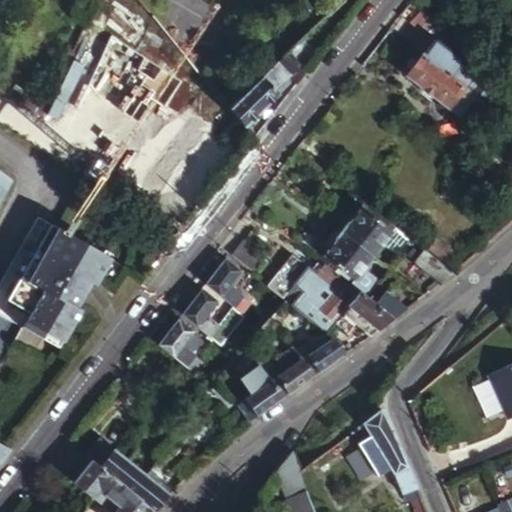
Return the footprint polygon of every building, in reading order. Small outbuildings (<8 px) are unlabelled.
[(184,52),(149,10),(144,16),(128,40),(169,72),(180,57),(184,52)] [(416,24),(403,39),(420,54),(432,39),(416,24)] [(435,47),(405,80),(451,121),(457,127),(473,109),(483,118),(504,95),(500,86),(486,71),(473,85),(460,75),(463,71),(435,47)] [(306,70),(287,49),(227,105),(242,123),(276,93),(274,90),(289,76),(295,84),(306,70)] [(169,72),(167,74),(187,89),(199,72),(180,57),(169,72)] [(16,85),(9,95),(22,103),(29,93),(16,85)] [(41,103),(36,112),(43,117),(52,99),(47,96),(42,104),(41,103)] [(0,205),(13,179),(0,169),(0,205)] [(360,207),(340,232),(372,257),(392,232),(360,207)] [(0,356),(22,319),(43,330),(47,323),(68,335),(83,309),(76,306),(90,281),(96,284),(113,255),(38,213),(0,277),(0,356)] [(340,232),(318,261),(323,264),(359,292),(365,297),(376,281),(362,270),(372,257),(340,232)] [(400,252),(439,283),(451,274),(409,240),(400,252)] [(240,242),(229,254),(250,271),(260,260),(240,242)] [(291,254),(265,285),(321,333),(338,315),(359,292),(323,264),(314,276),(311,271),(291,254)] [(200,283),(237,313),(247,301),(227,286),(240,270),(221,256),(200,283)] [(197,287),(175,314),(213,345),(223,331),(204,316),(216,301),(197,287)] [(373,303),(392,318),(405,309),(383,291),(373,303)] [(366,338),(392,318),(373,303),(365,297),(359,292),(338,315),(366,338)] [(151,345),(194,381),(204,367),(191,357),(179,348),(190,333),(191,332),(173,318),(151,345)] [(260,327),(258,330),(254,333),(258,337),(264,331),(260,327)] [(202,342),(190,333),(179,348),(191,357),(202,342)] [(307,357),(319,372),(345,354),(329,340),(307,357)] [(270,382),(283,399),(315,376),(303,359),(279,376),(262,355),(254,360),(270,382)] [(511,420),(511,419),(511,366),(493,375),(511,420)] [(283,399),(270,382),(242,402),(257,419),(283,399)] [(242,402),(232,409),(248,425),(257,419),(242,402)] [(410,500),(419,496),(402,454),(387,423),(378,406),(360,421),(395,487),(398,495),(402,494),(406,502),(410,500)] [(86,429),(70,448),(129,494),(144,476),(86,429)] [(0,461),(10,448),(0,442),(0,461)] [(141,511),(142,511),(151,511),(129,494),(70,448),(67,445),(51,465),(89,496),(94,490),(117,508),(113,511),(141,511)] [(314,511),(298,470),(290,451),(275,471),(286,496),(281,499),(285,511),(314,511)] [(172,470),(183,483),(201,467),(190,454),(172,470)] [(129,494),(151,511),(153,511),(168,496),(144,476),(129,494)] [(89,496),(109,511),(113,511),(117,508),(94,490),(89,496)] [(425,511),(419,496),(410,500),(415,511),(425,511)]
